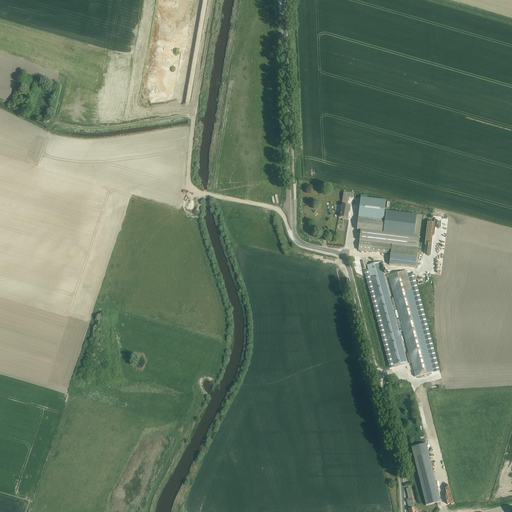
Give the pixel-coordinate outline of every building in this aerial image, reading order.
[(343,193),(340,217),(347,218),(348,212),(349,212),(350,206),(347,206),(347,201),(348,201),(349,198),(352,198),(353,194),(343,193)] [(358,218),(356,230),(360,230),(382,233),(383,221),(386,201),(360,198),(358,218)] [(386,211),(383,233),(419,238),(422,216),(386,211)] [(382,233),(360,230),(358,250),(370,252),(390,254),(389,265),(415,268),(418,248),(419,238),(383,233),(382,233)] [(380,262),(367,266),(394,367),(407,363),(380,262)] [(368,270),(364,271),(390,368),(393,367),(368,270)] [(406,271),(388,276),(414,377),(433,372),(419,320),(410,285),(406,271)] [(414,274),(408,275),(434,372),(439,371),(414,274)] [(440,502),(426,445),(411,449),(426,506),(440,502)] [(406,500),(409,511),(414,511),(412,503),(413,503),(409,488),(406,489),(408,499),(406,500)]
